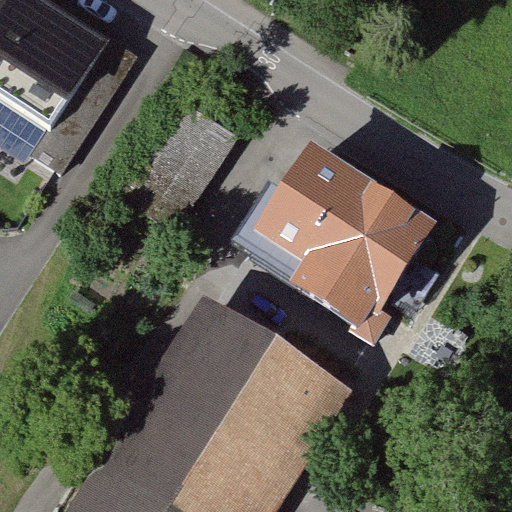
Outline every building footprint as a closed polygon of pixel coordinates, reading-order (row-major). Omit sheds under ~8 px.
[(110,53),(27,0),(0,0),(0,144),(35,167),(110,53)] [(451,0),(401,0),(428,25),(451,0)] [(248,156),(190,122),(120,239),(179,274),(248,156)] [(448,238),(358,187),(295,295),(385,347),(448,238)] [(284,511),(355,398),(206,306),(79,511),(284,511)]
